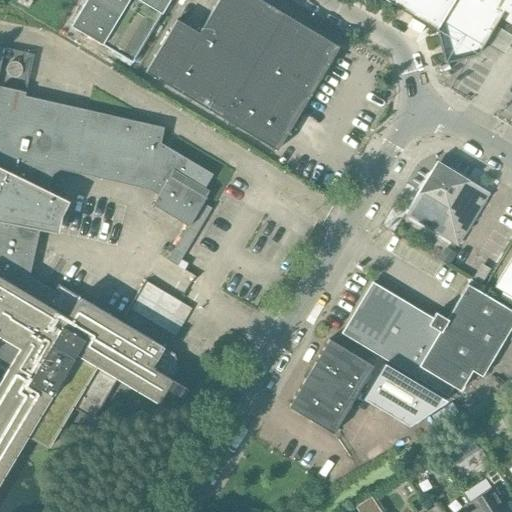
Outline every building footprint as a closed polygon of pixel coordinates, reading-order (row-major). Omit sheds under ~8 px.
[(18,6),(28,12),(31,6),(21,0),(18,6)] [(85,0),(70,26),(101,44),(127,0),(85,0)] [(127,0),(101,44),(132,63),(169,0),(127,0)] [(145,72),(276,150),(339,47),(260,0),(218,0),(199,33),(176,19),(145,72)] [(511,0),(385,0),(436,30),(444,63),(477,55),(499,18),(511,25),(511,0)] [(6,69),(5,70),(6,72),(6,73),(7,74),(8,76),(9,77),(10,77),(11,78),(13,78),(14,78),(16,78),(17,77),(19,77),(20,76),(21,74),(21,73),(22,72),(22,70),(22,69),(21,67),(21,66),(20,65),(19,64),(17,63),(16,62),(14,62),(13,62),(11,62),(10,63),(9,64),(8,65),(7,66),(6,67),(6,69)] [(151,182),(161,188),(152,204),(188,226),(209,191),(205,188),(212,175),(189,160),(160,143),(164,127),(24,96),(25,92),(0,86),(0,481),(27,436),(48,448),(72,407),(92,420),(117,378),(158,403),(167,388),(183,397),(188,389),(173,380),(179,369),(175,352),(59,284),(51,298),(20,280),(48,159),(151,182)] [(437,161),(405,213),(457,245),(489,193),(437,161)] [(511,256),(494,287),(503,292),(499,298),(511,306),(511,256)] [(341,333),(447,396),(453,387),(460,391),(472,371),(482,377),(511,325),(511,310),(467,284),(443,325),(372,282),(341,333)] [(373,366),(328,339),(288,407),(333,433),(373,366)] [(408,426),(446,400),(384,363),(363,398),(408,426)] [(469,503),(475,511),(509,511),(498,496),(508,490),(494,468),(484,474),(492,488),(469,503)] [(475,511),(469,503),(471,506),(462,511),(442,511),(438,504),(428,511),(475,511)]
